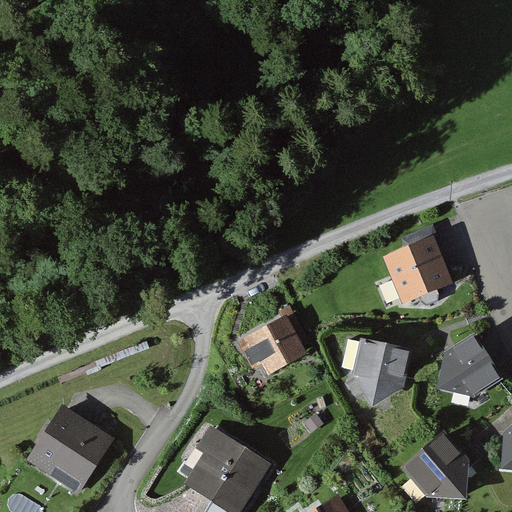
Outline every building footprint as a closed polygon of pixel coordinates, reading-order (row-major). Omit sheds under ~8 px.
[(435,239),(385,261),(405,307),(455,285),(435,239)] [(288,320),(238,346),(253,374),(263,369),(269,380),(309,359),(288,320)] [(478,337),(446,358),(438,391),(474,401),(505,380),(478,337)] [(412,353),(362,345),(354,380),(373,410),(406,390),(412,353)] [(117,439),(63,408),(31,462),(84,494),(117,439)] [(244,511),(273,466),(212,429),(199,452),(205,456),(187,486),(230,511),(244,511)] [(511,429),(506,435),(502,470),(511,471),(511,429)] [(445,437),(407,467),(432,500),(471,501),(470,461),(445,437)] [(350,511),(340,496),(316,511),(350,511)]
